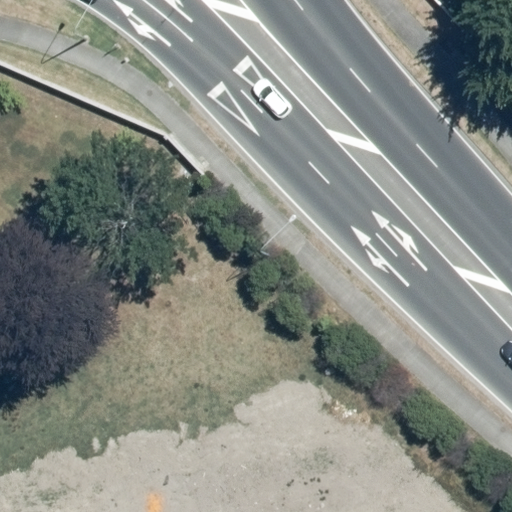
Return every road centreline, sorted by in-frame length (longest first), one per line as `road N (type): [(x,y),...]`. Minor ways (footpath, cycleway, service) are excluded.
road 1 (secondary): [(511,373),(169,13),(147,0)]
road 2 (secondary): [(291,0),(511,269)]
